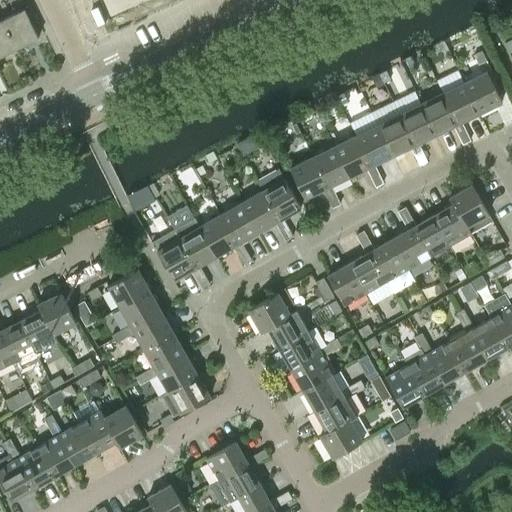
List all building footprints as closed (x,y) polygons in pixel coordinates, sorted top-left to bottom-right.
[(106,0),(112,13),(138,0),(106,0)] [(1,20),(15,49),(38,38),(24,9),(1,20)] [(1,20),(0,20),(0,56),(15,49),(1,20)] [(486,61),(481,51),(474,55),(478,64),(486,61)] [(386,70),(380,73),(384,81),(389,79),(386,70)] [(501,102),(486,72),(464,83),(479,113),(501,102)] [(378,73),(372,76),(377,86),(383,83),(378,73)] [(479,113),(464,83),(442,93),(457,124),(461,122),(479,113)] [(343,93),(338,96),(342,103),(347,101),(343,93)] [(457,124),(442,93),(421,104),(436,134),(454,126),(458,135),(466,131),(461,122),(457,124)] [(436,134),(421,104),(399,114),(414,145),(418,143),(436,134)] [(414,145),(399,114),(377,125),(392,156),(410,147),(415,156),(423,152),(418,143),(414,145)] [(392,156),(377,125),(355,136),(370,166),(374,164),(392,156)] [(466,131),(458,135),(462,144),(470,140),(466,131)] [(370,166),(355,136),(334,146),(349,177),(366,168),(371,177),(378,174),(374,164),(370,166)] [(247,137),(236,143),(243,155),(253,149),(247,137)] [(334,146),(312,157),(327,187),(331,185),(349,177),(334,146)] [(423,152),(415,156),(419,165),(427,162),(423,152)] [(328,198),(335,195),(331,185),(327,187),(312,157),(289,168),(304,198),(323,189),(328,198)] [(278,168),(256,180),(262,191),(279,220),(282,218),(300,208),(284,178),(278,168)] [(378,174),(371,177),(375,187),(383,183),(378,174)] [(467,225),(471,232),(492,220),(471,184),(448,197),(452,203),(453,203),(466,226),(467,225)] [(148,185),(127,195),(134,210),(155,199),(148,185)] [(279,220),(262,191),(241,202),(258,232),(275,222),(280,231),(287,227),(282,218),(279,220)] [(335,195),(328,198),(332,208),(340,204),(335,195)] [(258,232),(241,202),(220,214),(237,244),(241,242),(258,232)] [(453,203),(452,203),(432,215),(449,244),(471,232),(467,225),(466,226),(453,203)] [(187,206),(167,217),(174,229),(173,229),(195,268),(199,265),(216,256),(199,226),(194,217),(194,218),(187,206)] [(402,220),(410,215),(405,206),(397,211),(402,220)] [(237,244),(220,214),(199,226),(216,256),(233,246),(238,255),(246,251),(241,242),(237,244)] [(410,215),(402,220),(408,229),(411,227),(428,256),(449,244),(432,215),(415,224),(410,215)] [(287,227),(280,231),(285,240),(293,236),(287,227)] [(411,227),(408,229),(390,239),(407,268),(428,256),(411,227)] [(199,265),(195,268),(173,229),(152,242),(173,280),(192,270),(197,279),(204,274),(199,265)] [(361,244),(368,239),(363,230),(356,234),(361,244)] [(368,239),(361,244),(366,253),(370,250),(393,292),(414,280),(407,268),(390,239),(373,248),(368,239)] [(499,249),(490,254),(494,261),(504,256),(499,249)] [(366,253),(349,262),(366,292),(373,304),(393,292),(370,250),(366,253)] [(246,251),(238,255),(243,264),(251,260),(246,251)] [(494,261),(490,254),(481,259),(485,267),(494,261)] [(497,265),(501,273),(510,268),(506,260),(497,265)] [(366,292),(349,262),(327,275),(344,304),(366,292)] [(488,271),(492,278),(501,273),(497,265),(488,271)] [(108,286),(120,308),(150,291),(137,269),(108,286)] [(461,269),(456,272),(459,279),(464,276),(461,269)] [(204,274),(197,279),(202,288),(209,284),(204,274)] [(480,275),(471,280),(475,289),(485,283),(480,275)] [(323,277),(316,281),(315,281),(320,291),(328,286),(323,277)] [(441,281),(434,286),(437,292),(445,288),(441,281)] [(326,300),(333,296),(328,286),(320,291),(326,300)] [(92,300),(101,294),(97,287),(87,292),(92,300)] [(132,328),(162,312),(150,291),(120,308),(130,325),(121,330),(125,337),(134,332),(132,328)] [(53,334),(54,333),(76,323),(61,292),(37,304),(40,311),(41,310),(53,334)] [(289,313),(296,309),(288,296),(282,300),(277,292),(248,309),(261,332),(268,328),(267,327),(290,314),(289,313)] [(504,293),(483,304),(490,317),(507,346),(511,343),(511,304),(511,305),(504,293)] [(84,300),(75,306),(86,325),(95,320),(84,300)] [(334,315),(342,311),(335,300),(328,304),(334,315)] [(455,313),(460,322),(468,318),(463,308),(455,313)] [(296,309),(289,313),(290,314),(267,327),(268,328),(279,348),(308,331),(296,309)] [(40,311),(20,321),(35,351),(58,340),(54,333),(53,334),(41,310),(40,311)] [(144,349),(173,332),(162,312),(132,328),(134,332),(144,349)] [(460,322),(465,331),(469,328),(486,358),(507,346),(490,317),(473,326),(468,318),(460,322)] [(2,329),(0,324),(0,334),(13,362),(18,371),(39,360),(35,351),(20,321),(2,329)] [(362,337),(372,331),(367,324),(358,329),(362,337)] [(308,331),(279,348),(291,369),(320,352),(318,348),(325,344),(316,327),(308,331)] [(469,328),(465,331),(448,340),(465,370),(486,358),(469,328)] [(116,343),(125,337),(121,330),(112,335),(116,343)] [(149,379),(158,374),(156,370),(185,353),(173,332),(144,349),(153,366),(145,371),(149,379)] [(414,336),(419,346),(426,341),(421,332),(414,336)] [(0,368),(13,362),(0,334),(0,368)] [(364,341),(369,348),(378,343),(374,335),(364,341)] [(327,343),(331,350),(340,345),(336,338),(327,343)] [(419,346),(420,347),(424,354),(428,352),(444,382),(465,370),(448,340),(431,350),(426,341),(419,346)] [(331,350),(327,343),(325,344),(318,348),(320,352),(291,369),(303,389),(332,373),(322,356),(331,350)] [(403,357),(407,364),(424,394),(444,382),(428,352),(424,354),(420,347),(403,357)] [(156,370),(158,374),(168,391),(197,374),(185,353),(156,370)] [(80,363),(85,370),(94,365),(90,357),(80,363)] [(85,370),(80,363),(71,368),(75,376),(85,370)] [(402,406),(424,394),(407,364),(385,377),(402,406)] [(378,374),(373,365),(363,370),(368,379),(378,374)] [(87,374),(91,382),(100,377),(96,369),(87,374)] [(140,384),(149,379),(145,371),(136,377),(140,384)] [(344,394),(342,389),(332,373),(303,389),(314,410),(344,394)] [(60,374),(50,380),(54,388),(64,382),(60,374)] [(91,382),(87,374),(78,380),(82,387),(91,382)] [(210,396),(197,374),(168,391),(161,395),(173,417),(180,413),(210,396)] [(351,385),(355,392),(364,387),(360,379),(351,385)] [(49,382),(41,386),(44,392),(52,388),(49,382)] [(355,392),(351,385),(342,389),(344,394),(314,410),(326,430),(326,431),(349,418),(350,419),(356,415),(346,397),(355,392)] [(511,421),(511,419),(511,402),(503,410),(511,421)] [(125,405),(104,416),(103,417),(116,440),(115,441),(119,447),(142,434),(125,405)] [(402,417),(397,407),(389,412),(395,421),(402,417)] [(100,410),(79,423),(95,452),(115,441),(116,440),(103,417),(104,416),(100,410)] [(44,419),(49,428),(57,423),(51,414),(44,419)] [(160,420),(164,427),(174,422),(169,414),(160,420)] [(326,431),(326,430),(319,434),(332,457),(362,440),(350,419),(349,418),(326,431)] [(389,429),(395,439),(410,431),(404,420),(389,429)] [(49,428),(54,437),(58,434),(75,464),(95,452),(79,423),(62,432),(57,423),(49,428)] [(58,434),(54,437),(37,446),(54,476),(75,464),(58,434)] [(2,442),(7,452),(15,447),(10,438),(2,442)] [(248,463),(246,459),(235,441),(206,458),(218,480),(248,463)] [(9,454),(12,460),(16,458),(33,488),(54,476),(37,446),(20,456),(15,447),(7,452),(9,454)] [(264,449),(254,454),(259,461),(268,456),(264,449)] [(0,480),(11,500),(33,488),(16,458),(12,460),(9,454),(0,458),(0,480)] [(218,480),(210,484),(222,505),(230,500),(260,483),(250,467),(259,461),(254,454),(246,459),(248,463),(218,480)] [(147,497),(151,503),(152,503),(157,511),(185,511),(170,483),(147,497)] [(230,500),(236,511),(257,511),(271,504),(269,501),(260,483),(230,500)] [(287,490),(278,496),(283,503),(292,498),(287,490)] [(257,511),(275,511),(274,508),(283,503),(278,496),(269,501),(271,504),(257,511)] [(157,511),(152,503),(151,503),(135,511),(157,511)]
